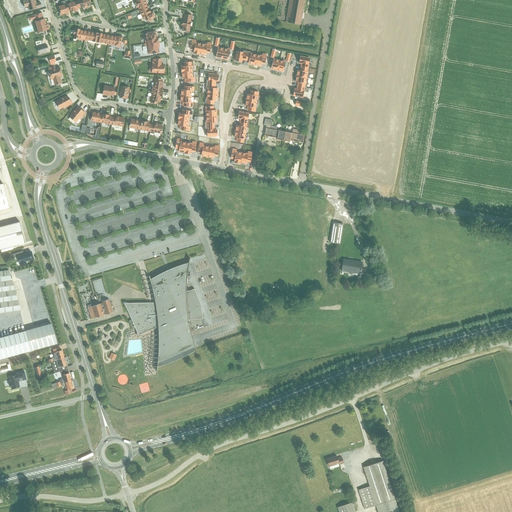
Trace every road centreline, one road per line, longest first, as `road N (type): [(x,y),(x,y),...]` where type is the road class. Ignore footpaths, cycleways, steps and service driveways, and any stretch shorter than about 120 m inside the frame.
road 1 (unclassified): [(127,494),(200,454),(511,340)]
road 2 (primary): [(511,323),(376,361),(129,448)]
road 3 (secondary): [(96,394),(40,212),(43,168)]
road 4 (residential): [(300,184),(333,0)]
road 5 (residential): [(169,113),(87,101),(75,89),(55,24)]
road 6 (unclassified): [(511,222),(354,193)]
road 7 (secondary): [(39,143),(0,18)]
road 8 (unclassified): [(0,502),(127,494)]
